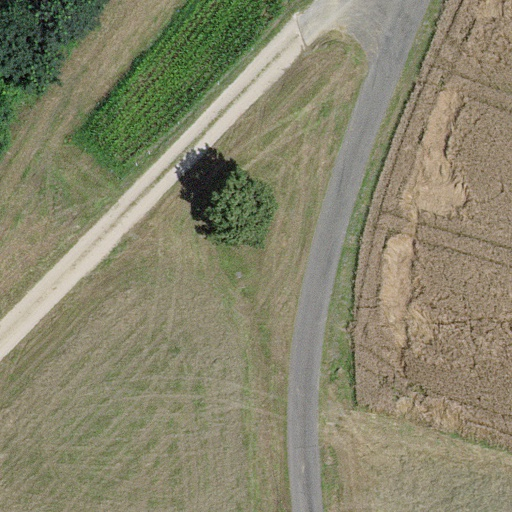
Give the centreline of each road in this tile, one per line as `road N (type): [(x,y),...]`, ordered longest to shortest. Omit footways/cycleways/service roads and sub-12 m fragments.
road 1 (track): [(305,511),(299,412),(314,263),(378,79),(394,0)]
road 2 (track): [(0,343),(112,225),(371,0)]
road 3 (track): [(88,0),(0,139)]
